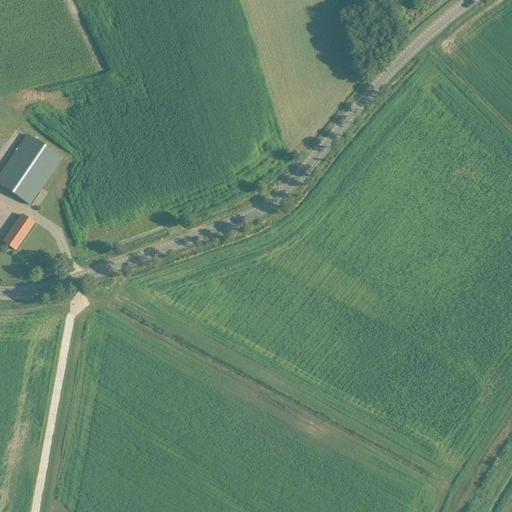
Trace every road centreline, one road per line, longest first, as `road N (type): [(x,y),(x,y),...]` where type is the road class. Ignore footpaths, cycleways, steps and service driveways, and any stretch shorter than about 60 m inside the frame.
road 1 (tertiary): [(471,0),(404,51),(261,211),(76,279),(0,294)]
road 2 (track): [(35,511),(76,279)]
